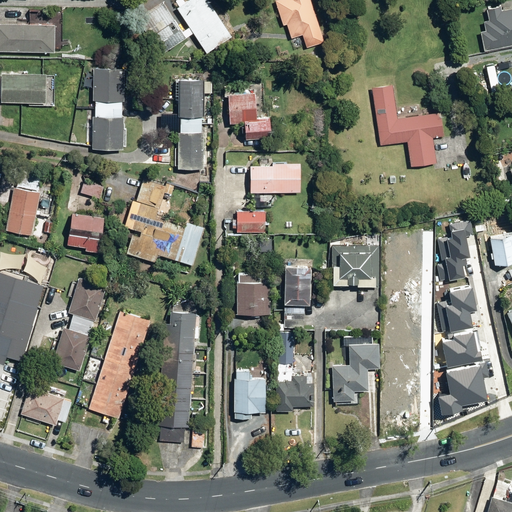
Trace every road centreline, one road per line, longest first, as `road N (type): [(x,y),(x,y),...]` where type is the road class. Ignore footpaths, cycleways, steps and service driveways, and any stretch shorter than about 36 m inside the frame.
road 1 (secondary): [(511,436),(182,501),(99,490),(0,459)]
road 2 (unknown): [(0,134),(117,156),(157,137),(174,113)]
